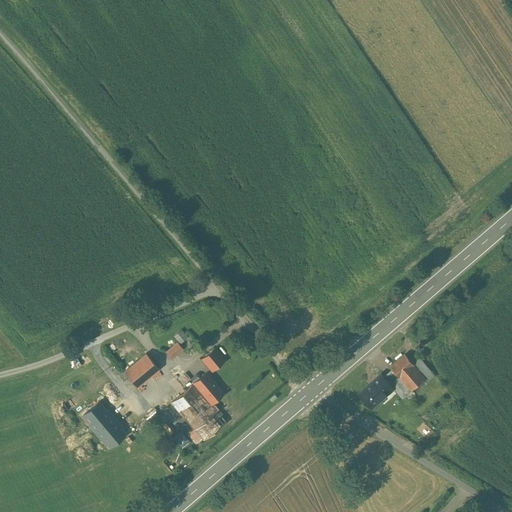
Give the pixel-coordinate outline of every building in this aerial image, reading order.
[(179,342),(186,335),(179,328),(172,335),(179,342)] [(163,351),(171,359),(182,348),(175,340),(163,351)] [(213,348),(202,358),(212,370),(223,360),(213,348)] [(146,353),(123,372),(136,387),(158,369),(146,353)] [(435,375),(416,353),(409,359),(425,378),(427,381),(435,375)] [(409,359),(405,354),(391,366),(392,368),(411,390),(425,378),(409,359)] [(411,390),(392,368),(383,376),(393,388),(397,393),(401,398),(406,394),(409,397),(414,393),(411,390)] [(222,392),(206,372),(193,383),(210,403),(212,401),(222,392)] [(381,374),(359,393),(371,407),(379,400),(393,388),(383,376),(381,374)] [(425,378),(411,390),(414,393),(427,381),(425,378)] [(140,421),(109,383),(98,392),(129,429),(140,421)] [(193,383),(171,402),(188,422),(210,403),(193,383)] [(393,388),(379,400),(383,405),(397,393),(393,388)] [(210,403),(188,422),(202,439),(225,421),(216,411),(218,409),(212,401),(210,403)] [(416,428),(425,436),(432,429),(423,421),(416,428)] [(163,428),(155,435),(161,441),(168,435),(163,428)] [(153,436),(144,444),(148,448),(150,447),(157,441),(153,436)]
